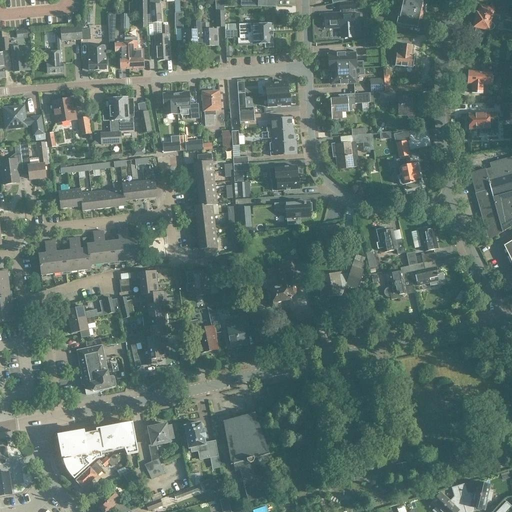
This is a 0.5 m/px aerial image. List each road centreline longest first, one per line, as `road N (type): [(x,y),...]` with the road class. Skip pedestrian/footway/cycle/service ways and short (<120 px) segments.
road 1 (residential): [(60,416),(501,319)]
road 2 (residential): [(0,93),(305,68)]
road 3 (residential): [(451,201),(360,205),(335,193),(313,158),(305,68)]
road 4 (residential): [(451,201),(439,106),(452,0)]
road 5 (residential): [(22,235),(169,212)]
road 6 (residential): [(501,319),(451,201)]
road 7 (residential): [(60,416),(37,298)]
